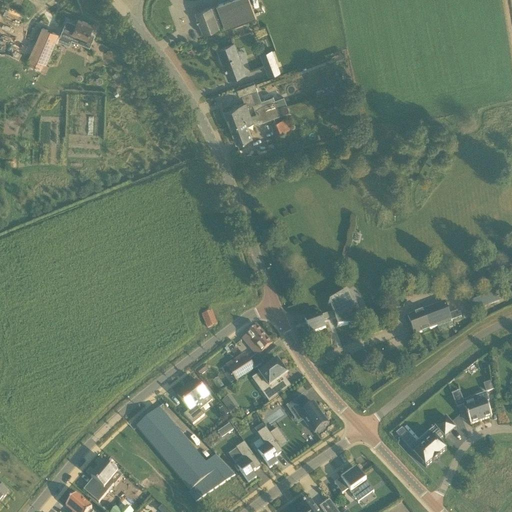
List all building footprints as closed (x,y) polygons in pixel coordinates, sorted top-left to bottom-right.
[(256,18),(249,0),(229,0),(216,5),(217,6),(211,8),(211,7),(195,13),(203,34),(219,28),(218,27),(224,25),(225,29),(256,18)] [(87,38),(92,25),(78,19),(72,33),(79,36),(76,42),(74,41),(68,54),(80,59),(81,55),(85,46),(83,45),(87,38)] [(45,64),(54,44),(58,34),(42,28),(39,37),(30,57),(31,58),(28,65),(40,70),(44,63),(45,64)] [(229,79),(244,73),(234,44),(218,50),(229,79)] [(269,77),(280,73),(272,51),(261,55),(269,77)] [(256,104),(251,92),(242,96),(245,103),(224,111),(230,126),(251,117),(247,107),(253,105),(257,115),(277,107),(275,101),(265,104),(264,101),(256,104)] [(284,97),(275,101),(277,107),(287,105),(284,97)] [(260,123),(280,115),(277,107),(257,115),(259,121),(260,123)] [(247,125),(253,123),(251,117),(230,126),(236,143),(251,137),(247,125)] [(275,135),(290,130),(286,119),(271,124),(275,135)] [(467,302),(471,312),(501,300),(497,290),(467,302)] [(318,315),(305,320),(307,326),(306,328),(307,331),(309,332),(310,334),(324,329),(321,322),(335,317),(339,327),(349,325),(350,328),(359,323),(356,305),(353,299),(347,292),(345,294),(337,294),(337,298),(330,303),(334,312),(319,317),(318,315)] [(445,302),(407,316),(415,335),(437,327),(439,331),(453,326),(451,321),(462,317),(460,311),(450,315),(445,302)] [(211,311),(202,315),(204,319),(208,328),(217,325),(213,315),(211,311)] [(258,327),(243,339),(257,357),(272,344),(258,327)] [(234,361),(227,366),(230,371),(236,381),(255,369),(249,361),(248,359),(238,366),(234,361)] [(275,384),(284,377),(288,375),(287,373),(284,370),(283,368),(284,367),(280,361),(278,362),(277,361),(259,374),(266,383),(258,388),(269,403),(282,393),(275,384)] [(200,376),(205,372),(201,367),(196,370),(200,376)] [(196,381),(178,396),(189,411),(184,416),(193,425),(205,416),(197,406),(209,397),(205,392),(206,391),(201,385),(200,386),(196,381)] [(490,382),(483,384),(486,393),(494,391),(490,382)] [(459,392),(452,395),(457,408),(464,406),(465,405),(463,401),(459,392)] [(477,405),(465,409),(471,425),(492,417),(487,402),(489,401),(486,393),(474,397),(477,405)] [(237,411),(228,399),(222,403),(231,415),(237,411)] [(293,403),(287,407),(294,417),(299,412),(300,412),(293,403)] [(311,407),(301,414),(310,427),(315,434),(317,433),(318,434),(325,429),(324,428),(329,425),(324,417),(325,417),(320,410),(319,411),(315,404),(311,407)] [(155,412),(137,428),(192,491),(210,475),(203,467),(155,412)] [(415,454),(414,455),(415,455),(420,462),(425,467),(426,468),(427,467),(426,467),(433,462),(433,463),(440,457),(439,456),(446,451),(447,450),(438,441),(444,436),(444,437),(445,438),(446,437),(450,434),(451,433),(455,429),(456,429),(455,428),(451,423),(447,418),(446,418),(440,423),(436,426),(435,427),(436,428),(438,430),(432,435),(434,437),(427,444),(415,454)] [(218,431),(222,439),(234,431),(230,424),(218,431)] [(266,428),(257,434),(266,446),(258,451),(270,468),(277,463),(274,458),(283,452),(280,448),(281,447),(276,439),(281,436),(277,430),(271,435),(266,428)] [(402,428),(396,434),(401,440),(407,434),(402,428)] [(242,457),(234,463),(236,466),(234,467),(238,472),(240,471),(248,483),(256,478),(253,473),(261,467),(244,443),(236,449),(242,457)] [(94,492),(90,496),(99,503),(108,492),(114,485),(110,481),(114,477),(117,473),(118,473),(105,462),(105,463),(103,465),(101,468),(100,467),(95,473),(96,473),(94,476),(92,479),(92,478),(91,479),(92,480),(99,485),(94,492)] [(356,468),(341,479),(349,490),(356,500),(371,488),(356,468)] [(0,503),(8,493),(0,486),(0,503)] [(76,495),(66,506),(72,511),(88,511),(92,508),(83,501),(84,499),(79,495),(77,496),(76,495)] [(300,511),(318,511),(311,502),(306,506),(306,505),(306,504),(298,509),(300,511)]
